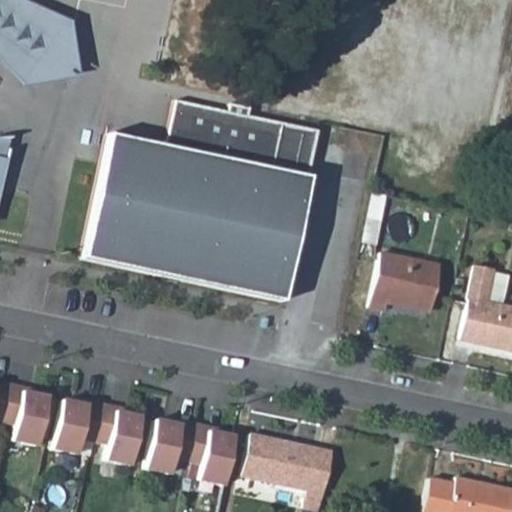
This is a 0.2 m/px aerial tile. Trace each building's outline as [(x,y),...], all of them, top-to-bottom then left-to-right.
[(17,0),(0,0),(0,66),(20,88),(73,78),(74,76),(66,22),(17,0)] [(97,165),(78,259),(122,269),(277,302),(314,133),(243,118),(245,111),(224,106),(223,114),(171,104),(162,149),(103,137),(97,165)] [(0,176),(5,151),(8,138),(0,137),(0,176)] [(374,255),(365,308),(381,312),(383,304),(425,313),(434,267),(374,255)] [(511,310),(498,308),(482,304),(488,273),(489,270),(470,266),(455,338),(511,350),(511,310)] [(488,273),(482,304),(498,308),(504,276),(488,273)] [(0,424),(12,427),(9,443),(34,449),(44,400),(30,397),(19,395),(20,390),(0,385),(0,424)] [(82,408),(72,406),(59,403),(48,452),(73,457),(76,441),(89,444),(103,447),(100,463),(125,468),(135,419),(123,416),(112,414),(113,409),(84,403),(82,408)] [(175,427),(164,425),(151,422),(141,471),(165,476),(168,460),(182,464),(195,467),(192,481),(218,487),(229,438),(215,435),(204,433),(205,429),(190,426),(176,422),(175,427)] [(298,509),(311,511),(314,511),(328,453),(246,436),(237,477),(302,491),(298,509)] [(425,479),(418,511),(511,511),(511,491),(451,478),(450,484),(425,479)]
